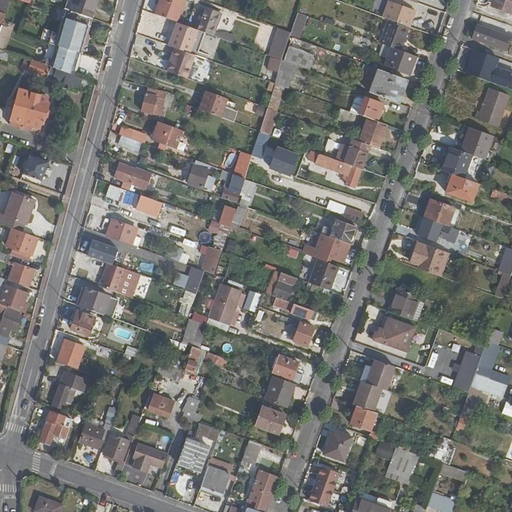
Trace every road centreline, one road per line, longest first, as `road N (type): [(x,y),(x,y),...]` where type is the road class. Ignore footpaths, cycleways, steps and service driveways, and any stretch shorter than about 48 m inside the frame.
road 1 (residential): [(278,511),(468,0)]
road 2 (residential): [(131,0),(9,454)]
road 3 (tertiary): [(9,454),(179,511)]
road 4 (unknown): [(157,504),(183,431),(188,387)]
